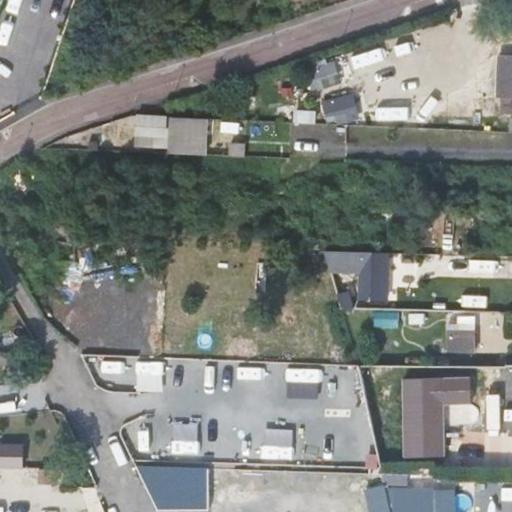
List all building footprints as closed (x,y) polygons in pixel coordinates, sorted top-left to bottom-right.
[(127,62),(142,67),(153,38),(138,32),(127,62)] [(338,59),(310,65),(315,88),(343,82),(338,59)] [(511,60),(498,60),(497,101),(498,101),(498,117),(511,117),(511,60)] [(330,124),(362,117),(356,92),(324,100),(330,124)] [(168,128),(168,119),(139,118),(138,126),(117,125),(116,145),(202,151),(203,130),(168,128)] [(330,144),(313,143),(312,156),(329,158),(330,144)] [(364,254),(325,252),(331,274),(350,274),(355,308),(382,304),(378,271),(367,272),(367,271),(363,272),(364,254)] [(473,318),(452,317),(450,349),(472,350),(473,318)] [(510,367),(463,366),(441,365),(440,383),(463,385),(510,385),(510,367)] [(510,385),(463,385),(462,399),(510,399),(510,385)] [(397,402),(371,402),(377,429),(397,428),(397,402)] [(72,480),(72,467),(56,467),(55,467),(55,480),(72,480)] [(387,470),(389,480),(412,480),(412,470),(387,470)] [(389,485),(394,511),(437,511),(439,487),(389,485)]
